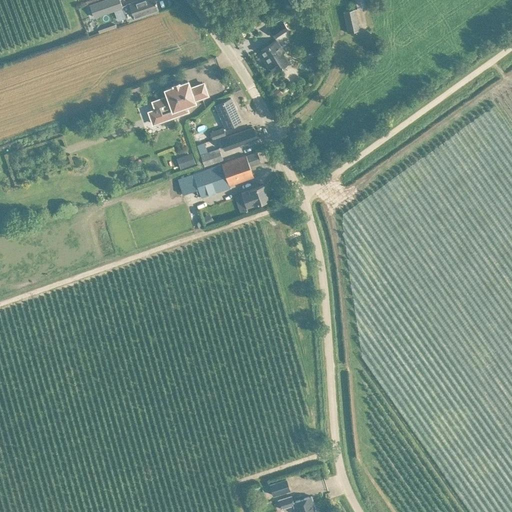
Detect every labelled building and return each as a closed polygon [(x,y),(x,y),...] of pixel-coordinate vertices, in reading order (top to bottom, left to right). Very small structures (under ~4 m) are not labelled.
[(119,0),(102,0),(90,4),(94,16),(94,17),(115,10),(122,8),(122,6),(119,0)] [(138,0),(129,3),(122,6),(122,8),(126,17),(127,20),(134,18),(149,13),(158,9),(154,0),(138,0)] [(370,6),(368,0),(355,0),(357,9),(370,6)] [(122,8),(115,10),(118,20),(126,17),(122,8)] [(360,30),(355,9),(343,12),(348,33),(360,30)] [(270,31),(274,37),(288,29),(283,22),(270,31)] [(87,37),(95,35),(93,23),(84,24),(87,37)] [(267,62),(273,71),(274,70),(275,71),(288,63),(282,53),(284,52),(276,40),(261,49),(268,61),(267,62)] [(308,50),(311,57),(319,53),(316,46),(308,50)] [(148,112),(152,124),(188,111),(186,105),(195,102),(195,100),(208,95),(203,83),(190,88),(188,81),(179,84),(179,83),(173,85),(174,86),(165,89),(168,96),(152,102),(154,109),(148,112)] [(278,88),(272,92),(276,97),(281,93),(278,88)] [(231,98),(222,102),(215,105),(226,129),(242,122),(231,98)] [(225,150),(247,141),(257,138),(253,127),(221,139),(225,150)] [(210,133),(212,139),(226,134),(223,128),(210,133)] [(195,149),(206,145),(204,139),(193,143),(195,149)] [(200,155),(204,166),(223,160),(219,149),(200,155)] [(193,173),(201,197),(231,187),(230,184),(244,180),(254,176),(250,167),(261,163),(257,152),(247,156),(246,155),(237,159),(222,163),(222,164),(193,173)] [(191,153),(181,157),(184,167),(195,163),(191,153)] [(254,188),(241,193),(243,199),(246,208),(254,205),(259,203),(268,200),(263,185),(254,188)] [(208,215),(203,218),(207,225),(213,221),(208,215)] [(286,479),(270,484),(273,495),(289,490),(286,479)] [(297,511),(316,511),(311,496),(293,502),(291,496),(278,500),(281,509),(293,505),(294,509),(297,508),(297,511)]
